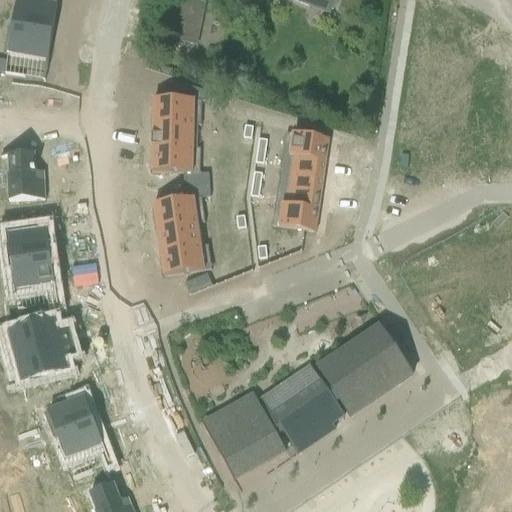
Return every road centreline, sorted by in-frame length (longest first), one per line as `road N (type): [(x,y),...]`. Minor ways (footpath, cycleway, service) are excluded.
road 1 (residential): [(352,250),(124,343)]
road 2 (tertiary): [(124,343),(104,249),(98,138)]
road 3 (tertiary): [(200,511),(148,413),(124,343)]
road 4 (residential): [(352,250),(466,200),(511,194)]
road 5 (tertiary): [(98,138),(96,79),(111,0)]
